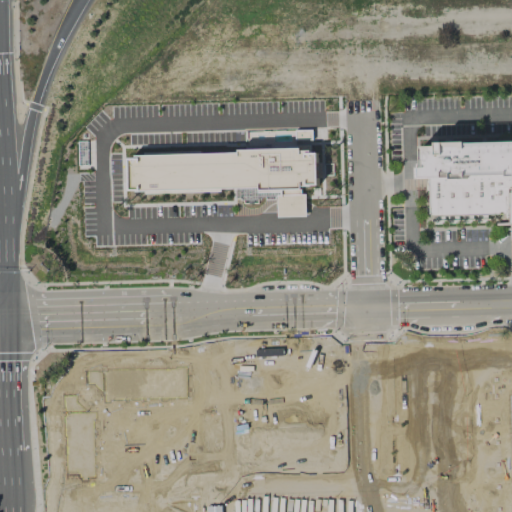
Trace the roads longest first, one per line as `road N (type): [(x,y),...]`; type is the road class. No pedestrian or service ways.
road 1 (residential): [(0,322),(364,308)]
road 2 (motorway): [(0,262),(37,109),(85,0)]
road 3 (residential): [(364,308),(511,304)]
road 4 (primary): [(3,453),(0,322)]
